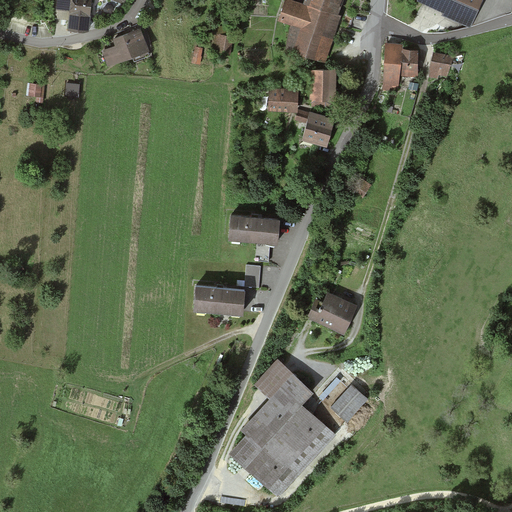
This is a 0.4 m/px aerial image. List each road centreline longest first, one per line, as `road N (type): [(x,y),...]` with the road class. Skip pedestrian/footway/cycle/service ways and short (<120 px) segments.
road 1 (track): [(416,37),(426,53),(424,71),(358,326),(348,344),(263,365),(219,472),(196,480)]
road 2 (residential): [(378,23),(372,85),(183,511)]
road 3 (residential): [(0,34),(49,42),(103,33),(142,0)]
road 4 (track): [(350,511),(440,494),(466,495),(500,511)]
road 5 (residential): [(378,23),(432,38),(511,20)]
road 6 (track): [(143,373),(260,326)]
